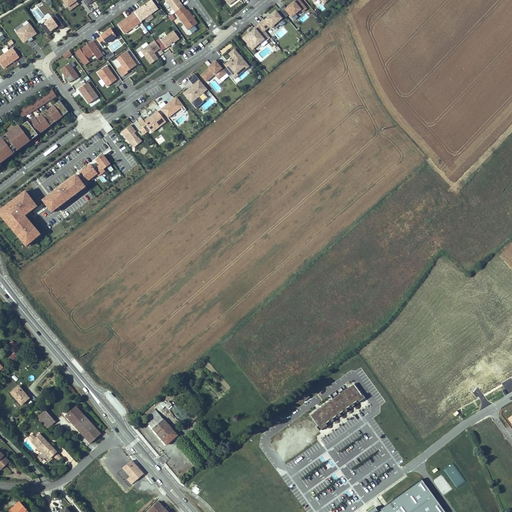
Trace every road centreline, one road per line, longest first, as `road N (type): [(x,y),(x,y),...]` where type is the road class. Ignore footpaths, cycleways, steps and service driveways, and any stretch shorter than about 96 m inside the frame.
road 1 (unclassified): [(349,511),(489,409)]
road 2 (residential): [(84,124),(100,121),(221,37)]
